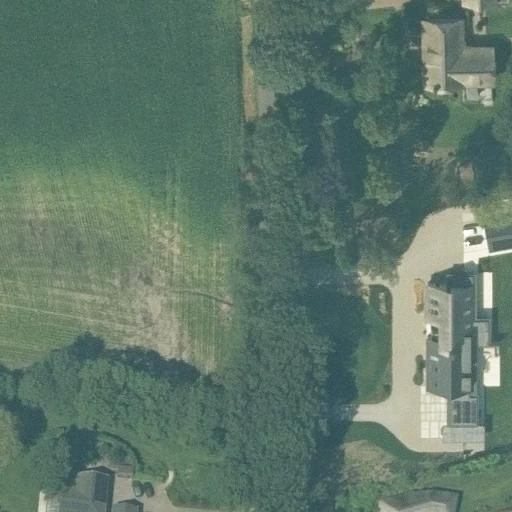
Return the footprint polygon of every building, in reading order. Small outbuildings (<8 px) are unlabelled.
[(461,48),(460,18),(428,18),(429,59),(425,59),(426,83),(446,82),(446,87),(458,86),(457,82),(463,82),(463,79),(492,78),(491,48),(461,48)] [(511,217),(483,223),(488,250),(511,245),(511,217)] [(427,336),(427,342),(499,342),(488,342),(488,318),(472,318),(472,273),(450,273),(450,283),(427,283),(427,319),(430,319),(430,336),(427,336)] [(354,339),(354,380),(379,380),(378,304),(365,305),(366,339),(354,339)] [(472,386),(472,343),(499,343),(499,342),(427,342),(427,386),(450,386),(450,422),(476,422),(476,394),(468,394),(468,386),(472,386)] [(60,491),(58,511),(105,511),(109,480),(76,477),(75,492),(60,491)] [(413,500),(384,509),(384,511),(451,511),(453,505),(433,501),(425,503),(423,504),(422,500),(418,501),(414,502),(413,500)]
